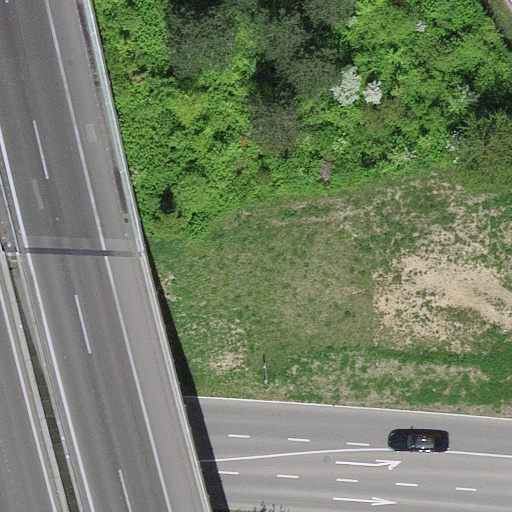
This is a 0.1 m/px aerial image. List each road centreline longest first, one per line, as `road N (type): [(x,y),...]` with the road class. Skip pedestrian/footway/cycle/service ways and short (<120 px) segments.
road 1 (motorway): [(136,511),(18,0)]
road 2 (tertiary): [(511,474),(0,442)]
